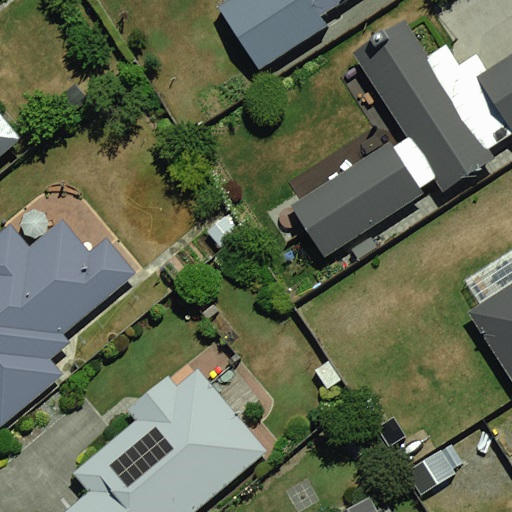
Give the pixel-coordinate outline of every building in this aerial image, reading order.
[(224,0),(213,7),(249,63),(349,0),(224,0)] [(286,198),(317,249),(484,149),(407,19),(347,55),(394,134),(286,198)] [(511,55),(485,71),(511,117),(511,55)] [(0,151),(16,138),(0,119),(0,151)] [(48,197),(0,238),(0,409),(133,295),(48,197)] [(511,283),(474,304),(511,361),(511,283)] [(52,511),(192,511),(264,453),(180,358),(52,511)] [(360,511),(383,511),(377,502),(360,511)]
